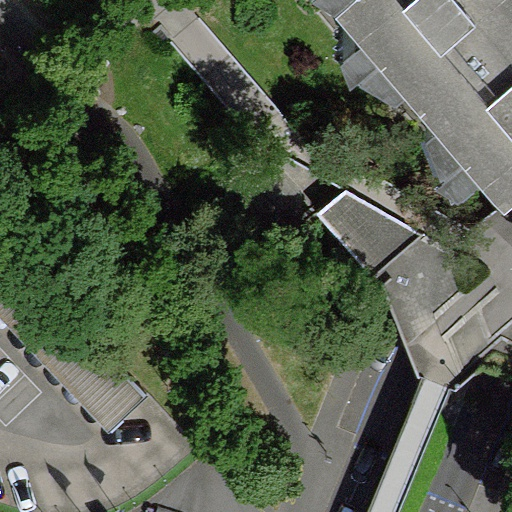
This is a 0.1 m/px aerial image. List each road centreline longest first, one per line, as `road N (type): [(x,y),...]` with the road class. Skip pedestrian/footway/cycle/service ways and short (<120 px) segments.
road 1 (tertiary): [(511,258),(410,365),(348,511)]
road 2 (tertiary): [(446,511),(511,374)]
